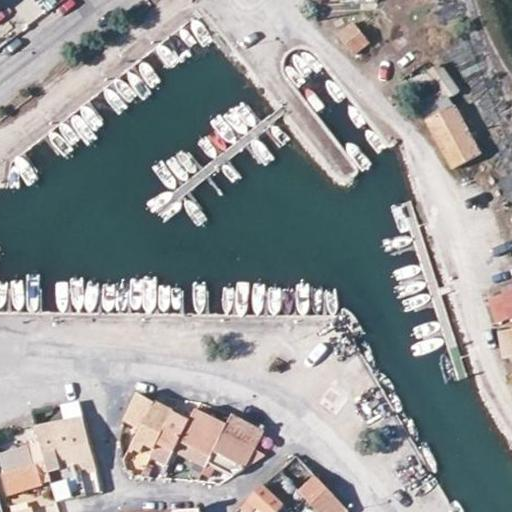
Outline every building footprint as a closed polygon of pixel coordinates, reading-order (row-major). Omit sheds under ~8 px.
[(352,23),(337,36),(352,53),(366,41),(352,23)] [(438,63),(427,70),(445,95),(449,98),(458,90),(438,63)] [(431,91),(415,100),(452,168),(477,154),(449,98),(445,95),(437,101),(431,91)] [(511,291),(502,295),(510,318),(511,316),(511,291)] [(123,420),(140,429),(153,403),(135,394),(123,420)] [(155,447),(158,442),(174,413),(163,406),(164,403),(156,399),(153,403),(140,429),(132,444),(135,446),(141,448),(145,441),(155,447)] [(174,413),(176,409),(164,403),(163,406),(174,413)] [(214,406),(209,416),(226,425),(222,431),(255,448),(263,431),(237,418),(214,406)] [(190,421),(180,441),(211,453),(213,449),(222,431),(226,425),(209,416),(196,410),(190,421)] [(174,413),(158,442),(175,451),(180,441),(190,421),(174,413)] [(85,494),(81,476),(95,472),(81,417),(34,428),(55,502),(85,494)] [(213,449),(246,466),(264,453),(255,448),(222,431),(213,449)] [(145,441),(141,448),(152,453),(155,447),(145,441)] [(1,475),(6,493),(40,484),(35,465),(32,465),(26,445),(0,453),(0,461),(3,473),(1,475)] [(295,456),(279,472),(300,493),(316,478),(295,456)] [(300,493),(305,499),(317,511),(344,511),(346,510),(316,478),(300,493)] [(246,511),(254,511),(258,508),(261,511),(279,511),(285,506),(265,485),(243,508),(246,511)]
